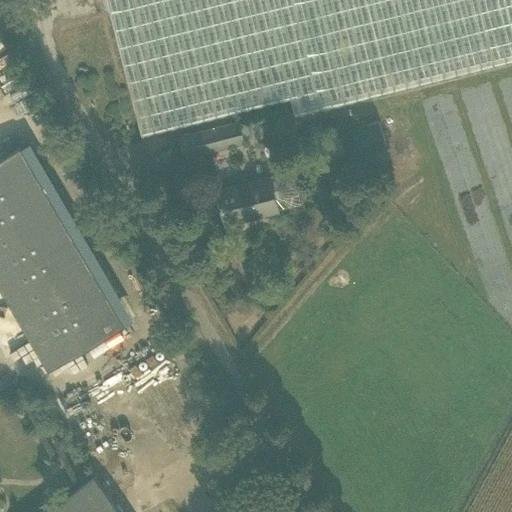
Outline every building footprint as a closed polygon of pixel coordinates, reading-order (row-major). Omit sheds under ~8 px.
[(511,0),(108,0),(142,133),(291,95),(295,113),(511,58),(511,0)] [(2,67),(0,68),(0,81),(8,77),(2,67)] [(0,83),(0,96),(15,87),(9,78),(0,83)] [(0,112),(23,100),(17,89),(0,97),(0,112)] [(239,121),(180,137),(186,157),(245,143),(239,121)] [(21,147),(0,158),(0,283),(49,367),(124,323),(21,147)] [(249,212),(250,217),(278,210),(269,177),(218,190),(226,222),(227,222),(226,217),(249,212)] [(121,511),(95,476),(45,511),(121,511)]
